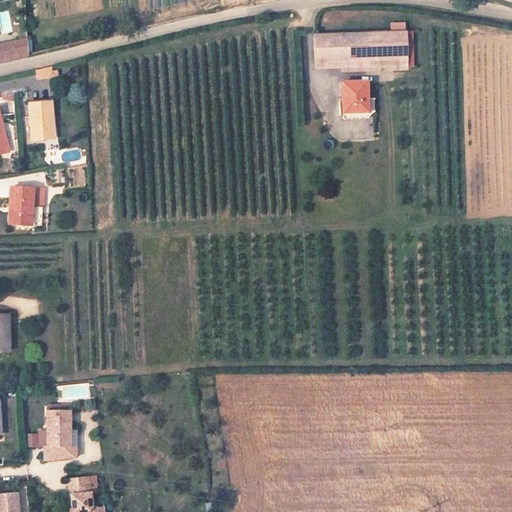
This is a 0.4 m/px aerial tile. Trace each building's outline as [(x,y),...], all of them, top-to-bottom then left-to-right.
[(13,39),(15,56),(30,52),(30,41),(28,24),(17,26),(19,38),(13,39)] [(410,71),(409,31),(318,32),(319,60),(344,61),(372,61),(373,72),(410,71)] [(0,41),(0,59),(15,56),(13,39),(0,41)] [(373,72),(372,61),(344,61),(344,73),(373,72)] [(36,80),(57,75),(54,66),(34,71),(36,80)] [(368,112),(367,82),(342,82),(343,113),(368,112)] [(53,129),(52,102),(29,102),(31,141),(47,141),(47,129),(53,129)] [(33,207),(34,188),(8,187),(7,224),(26,225),(27,207),(33,207)] [(0,348),(9,348),(7,311),(0,310),(0,348)] [(89,384),(63,385),(64,400),(89,399),(89,384)] [(73,444),(70,409),(49,410),(51,434),(42,435),(44,448),(49,448),(50,459),(82,457),(81,444),(73,444)] [(100,511),(99,501),(95,501),(94,485),(73,487),(74,503),(77,503),(77,511),(100,511)] [(0,511),(17,511),(16,494),(0,494),(0,511)]
